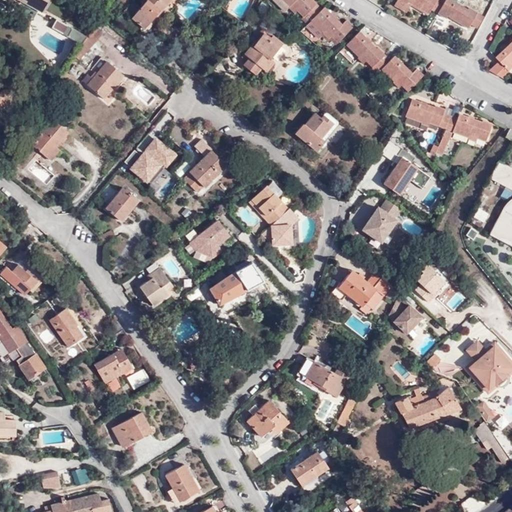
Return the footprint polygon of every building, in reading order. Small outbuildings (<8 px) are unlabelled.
[(11,0),(12,0),(11,0),(20,0),(39,11),(44,0),(11,0)] [(50,2),(46,0),(44,0),(39,11),(43,13),(50,2)] [(167,0),(140,0),(140,1),(142,3),(140,6),(132,0),(123,10),(143,27),(167,0)] [(274,0),(286,12),(290,9),(282,0),(274,0)] [(309,23),(321,11),(311,0),(282,0),(290,9),(295,14),(298,12),(304,18),(302,20),(307,25),(309,23)] [(407,14),(413,6),(409,3),(408,5),(399,0),(395,7),(407,14)] [(431,12),(438,15),(445,3),(438,0),(399,0),(408,5),(409,3),(413,6),(429,15),(431,12)] [(446,0),(445,3),(438,15),(447,20),(448,19),(468,30),(470,27),(475,30),(482,18),(468,10),(467,11),(448,0),(446,0)] [(343,26),(324,8),(321,11),(309,23),(323,36),(329,42),(330,41),(335,45),(353,28),(347,22),(343,26)] [(67,36),(72,28),(56,19),(51,28),(67,36)] [(307,25),(305,28),(319,41),(321,38),(323,36),(309,23),(307,25)] [(87,36),(72,28),(67,36),(81,44),(87,36)] [(102,35),(95,29),(81,46),(88,52),(102,35)] [(266,64),(268,61),(280,46),(261,30),(253,40),(254,41),(252,43),(250,42),(248,45),(247,44),(240,53),(243,56),(247,60),(245,63),(242,67),(254,76),(259,69),(264,73),(270,66),(266,64)] [(375,50),(358,33),(345,47),(357,59),(355,61),(361,66),(365,63),(371,69),(368,72),(373,77),(379,70),(389,61),(377,48),(375,50)] [(498,61),(487,70),(498,77),(511,64),(511,38),(511,39),(511,41),(495,57),(498,61)] [(79,49),(76,61),(79,63),(88,52),(81,46),(79,49)] [(392,58),(389,61),(379,70),(392,83),(391,85),(396,90),(399,88),(405,95),(421,79),(414,72),(410,76),(392,58)] [(95,76),(106,63),(101,59),(90,72),(95,76)] [(123,78),(106,63),(95,76),(86,86),(102,101),(123,78)] [(14,90),(11,91),(9,88),(6,88),(0,93),(0,92),(0,113),(5,109),(11,115),(24,101),(14,90)] [(445,129),(449,117),(441,114),(443,108),(433,105),(432,107),(412,100),(406,116),(421,122),(420,123),(429,126),(430,123),(445,129)] [(52,105),(62,113),(63,111),(53,103),(52,105)] [(58,117),(62,113),(52,105),(48,109),(58,117)] [(455,119),(449,117),(445,129),(438,147),(436,153),(443,156),(453,132),(465,136),(465,139),(474,142),(475,139),(485,142),(491,125),(483,122),(482,123),(457,114),(455,119)] [(335,126),(325,118),(322,121),(317,116),(306,129),(303,127),(296,137),(317,155),(324,147),(320,144),(335,126)] [(56,147),(68,133),(51,119),(31,144),(51,161),(60,150),(56,147)] [(125,161),(152,183),(164,168),(157,162),(159,159),(167,165),(175,155),(156,140),(148,149),(155,155),(152,158),(145,153),(143,156),(134,149),(125,161)] [(394,167),(383,183),(397,192),(407,177),(410,180),(422,188),(430,176),(410,163),(414,157),(401,148),(397,154),(400,157),(396,164),(393,162),(391,165),(394,167)] [(227,169),(212,154),(189,175),(190,177),(184,183),(198,196),(204,190),(205,191),(227,169)] [(450,167),(441,160),(437,166),(446,173),(450,167)] [(511,168),(498,161),(489,178),(506,187),(511,190),(511,168)] [(407,177),(397,192),(401,195),(410,180),(407,177)] [(511,191),(511,190),(506,187),(502,193),(509,197),(511,191)] [(270,229),(288,213),(266,189),(251,203),(265,218),(263,221),(270,229)] [(122,227),(139,205),(122,191),(105,213),(122,227)] [(393,218),(400,208),(385,198),(379,208),(377,207),(362,229),(380,242),(395,219),(393,218)] [(265,218),(251,203),(249,205),(263,221),(265,218)] [(511,216),(502,210),(489,234),(511,246),(511,216)] [(298,221),(289,212),(288,213),(270,229),(262,237),(273,248),(292,247),(290,229),(298,221)] [(481,228),(487,218),(478,212),(473,223),(481,228)] [(30,223),(23,218),(13,230),(20,236),(30,223)] [(30,223),(20,236),(26,240),(36,228),(30,223)] [(218,223),(193,243),(199,251),(196,254),(213,261),(222,254),(217,248),(230,238),(218,223)] [(472,242),(477,233),(473,230),(467,238),(472,242)] [(0,257),(8,249),(0,241),(0,257)] [(199,251),(193,243),(189,245),(196,254),(199,251)] [(263,282),(252,263),(241,269),(229,276),(225,270),(211,281),(214,287),(210,290),(220,307),(263,282)] [(432,294),(444,281),(435,271),(429,266),(428,265),(420,273),(422,275),(417,280),(421,284),(416,291),(428,303),(435,296),(432,294)] [(11,288),(16,292),(19,289),(26,295),(41,279),(30,269),(27,272),(20,266),(14,273),(7,268),(2,274),(14,285),(11,288)] [(160,270),(151,278),(153,281),(150,283),(140,290),(154,309),(169,297),(167,294),(163,289),(170,284),(160,270)] [(366,304),(372,309),(374,310),(393,287),(383,279),(382,280),(375,274),(367,283),(353,271),(334,294),(342,301),(347,295),(362,308),(366,304)] [(446,282),(444,281),(432,294),(435,296),(440,291),(439,290),(446,282)] [(173,288),(170,284),(163,289),(167,294),(173,288)] [(19,289),(16,292),(15,294),(22,300),(26,295),(19,289)] [(389,318),(397,302),(395,301),(388,317),(389,318)] [(405,310),(397,302),(389,318),(406,334),(421,318),(414,310),(412,312),(410,310),(411,308),(409,306),(405,310)] [(138,304),(133,307),(139,314),(143,311),(138,304)] [(367,315),(372,309),(366,304),(362,308),(361,310),(367,315)] [(79,324),(69,309),(51,320),(70,348),(86,337),(77,325),(79,324)] [(0,336),(5,345),(20,331),(18,328),(12,331),(0,312),(0,311),(0,336)] [(139,314),(147,326),(152,323),(143,311),(139,314)] [(122,330),(117,324),(104,333),(108,339),(122,330)] [(122,330),(108,339),(113,346),(126,337),(122,330)] [(49,376),(20,331),(5,345),(10,352),(8,354),(13,362),(17,360),(34,386),(49,376)] [(466,351),(475,360),(485,351),(477,342),(466,351)] [(485,351),(475,360),(465,368),(485,391),(493,384),(495,387),(496,386),(508,376),(509,375),(507,373),(511,368),(511,363),(494,343),(485,351)] [(104,385),(123,373),(121,371),(129,365),(119,350),(92,367),(104,385)] [(197,367),(201,363),(193,356),(189,360),(197,367)] [(307,359),(299,373),(322,386),(319,389),(337,399),(354,370),(341,363),(334,374),(307,359)] [(322,386),(299,373),(297,377),(319,389),(322,386)] [(508,376),(496,386),(499,387),(503,387),(506,386),(508,382),(509,379),(508,376)] [(493,384),(485,391),(487,393),(495,387),(493,384)] [(362,390),(356,387),(350,399),(356,402),(362,390)] [(460,409),(449,388),(438,398),(436,393),(423,398),(421,395),(412,399),(410,397),(406,399),(406,398),(395,402),(408,427),(460,409)] [(350,399),(338,424),(344,428),(356,402),(350,399)] [(245,421),(258,434),(260,437),(269,428),(275,434),(288,422),(268,401),(245,421)] [(477,410),(486,422),(494,417),(483,402),(480,404),(482,407),(477,410)] [(0,412),(0,439),(12,440),(12,436),(16,436),(16,420),(5,420),(4,412),(0,412)] [(142,433),(150,428),(141,413),(112,430),(123,447),(143,436),(142,433)] [(260,437),(258,434),(255,437),(256,441),(258,444),(261,445),(264,444),(275,434),(269,428),(260,437)] [(290,469),(299,482),(313,473),(316,476),(327,468),(316,452),(290,469)] [(173,488),(181,501),(200,491),(185,464),(166,475),(173,488)] [(61,488),(58,471),(40,476),(42,488),(61,488)] [(313,473),(299,482),(302,486),(316,476),(313,473)] [(175,505),(181,501),(173,488),(167,492),(175,505)] [(71,501),(73,511),(111,511),(108,511),(106,508),(110,507),(109,499),(101,501),(99,494),(71,501)] [(73,511),(71,501),(64,503),(62,496),(59,497),(59,500),(60,503),(55,505),(43,508),(44,511),(73,511)] [(351,511),(339,511),(337,508),(330,511),(365,511),(364,511),(362,511),(353,497),(346,502),(352,511),(351,511)]
